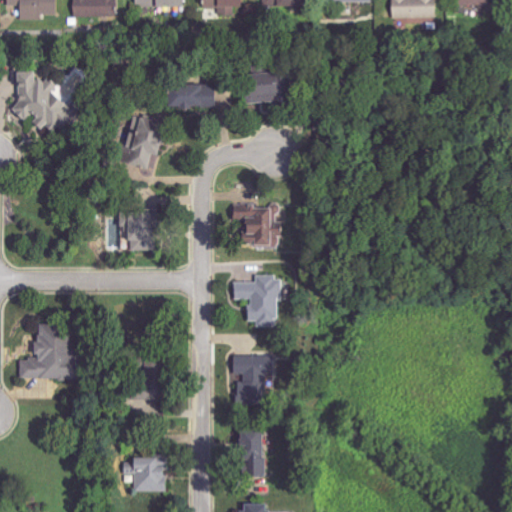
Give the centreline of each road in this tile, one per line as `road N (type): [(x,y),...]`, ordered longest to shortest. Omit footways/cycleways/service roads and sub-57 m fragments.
road 1 (residential): [(199,511),(204,175),(227,154),(279,149)]
road 2 (residential): [(201,280),(0,280)]
